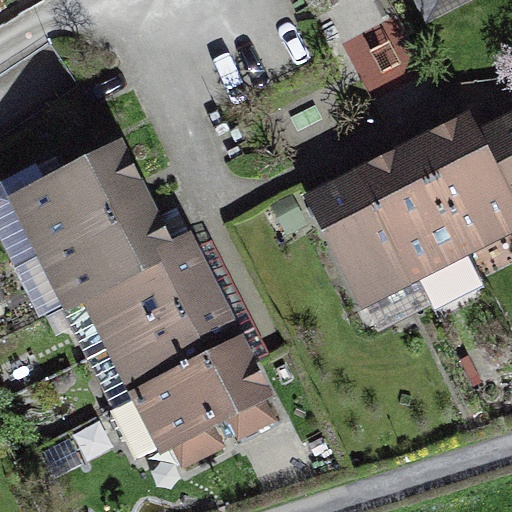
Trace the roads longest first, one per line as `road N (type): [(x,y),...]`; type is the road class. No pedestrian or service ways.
road 1 (residential): [(109,0),(221,214)]
road 2 (residential): [(511,444),(309,511)]
